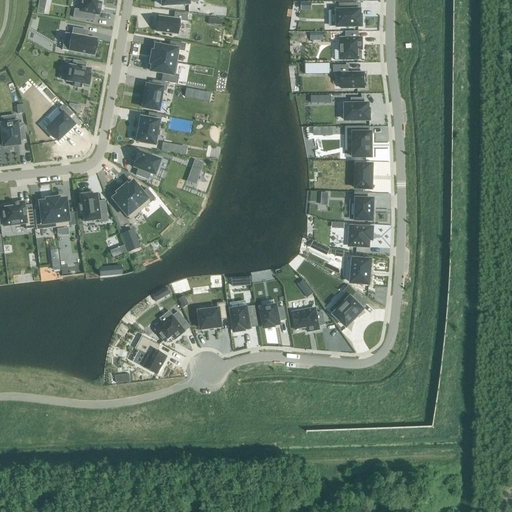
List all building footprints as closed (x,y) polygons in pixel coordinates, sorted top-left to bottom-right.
[(81,0),(80,11),(74,10),(73,18),(93,22),(95,15),(98,15),(100,4),(97,4),(97,0),(81,0)] [(337,12),(330,12),(330,27),(337,26),(337,27),(361,27),(361,17),(360,17),(360,11),(356,11),(356,4),(339,4),(340,12),(337,12)] [(158,18),(156,32),(177,35),(179,21),(186,22),(187,15),(174,13),(174,20),(158,18)] [(62,50),(93,56),(96,40),(84,37),(85,31),(73,29),(72,35),(65,34),(62,50)] [(341,50),(334,50),(334,60),(358,60),(358,51),(362,51),(361,39),(358,39),(358,33),(346,33),(346,39),(340,39),(341,50)] [(152,52),(151,59),(177,63),(175,62),(177,51),(183,52),(185,45),(170,42),(169,49),(155,46),(154,52),(152,52)] [(151,59),(150,64),(152,65),(150,72),(162,74),(161,82),(176,84),(178,76),(175,75),(177,63),(151,59)] [(69,67),(66,81),(72,82),(72,86),(81,87),(81,84),(88,85),(90,75),(89,75),(89,70),(84,69),(85,63),(73,61),(72,68),(69,67)] [(329,64),(305,64),(305,75),(329,75),(329,64)] [(348,66),(333,66),(333,74),(341,74),(341,89),(364,89),(364,73),(348,73),(348,66)] [(146,86),(142,108),(158,111),(161,90),(165,91),(167,84),(152,81),(151,87),(146,86)] [(351,106),(345,106),(346,121),(369,121),(369,111),(368,111),(368,105),(364,105),(364,99),(351,99),(351,106)] [(62,115),(46,130),(57,141),(73,126),(67,119),(72,115),(63,106),(58,111),(62,115)] [(141,119),(136,142),(138,143),(138,145),(145,146),(145,144),(153,145),(157,122),(159,123),(161,116),(148,114),(147,120),(141,119)] [(1,125),(3,147),(19,145),(18,142),(25,141),(23,124),(16,125),(16,123),(1,125)] [(332,127),(313,128),(313,136),(332,136),(332,127)] [(364,127),(345,127),(345,134),(353,134),(354,157),(371,157),(371,133),(364,133),(364,127)] [(135,163),(133,168),(137,169),(135,176),(147,180),(149,174),(154,176),(159,161),(137,153),(134,162),(135,163)] [(194,160),(191,169),(200,173),(203,164),(194,160)] [(357,165),(356,189),(371,190),(372,166),(357,165)] [(126,186),(121,190),(140,212),(154,199),(146,190),(141,194),(132,183),(127,187),(126,186)] [(118,195),(112,199),(130,220),(140,212),(121,190),(117,193),(118,195)] [(354,193),(354,200),(356,200),(355,220),(372,221),(373,200),(367,200),(367,193),(354,193)] [(82,205),(78,205),(80,214),(83,214),(84,222),(98,220),(98,223),(107,222),(105,202),(97,203),(96,195),(91,196),(91,195),(81,196),(82,205)] [(58,199),(52,200),(56,228),(75,226),(73,213),(67,214),(65,200),(58,201),(58,199)] [(41,216),(34,217),(36,231),(56,228),(52,200),(46,201),(46,203),(39,203),(41,216)] [(12,208),(1,209),(3,227),(25,224),(25,230),(34,229),(31,206),(24,207),(23,203),(12,204),(12,208)] [(350,226),(349,246),(368,247),(369,240),(372,240),(372,228),(350,226)] [(138,248),(132,231),(122,235),(128,252),(138,248)] [(353,260),(351,284),(369,285),(371,261),(353,260)] [(350,298),(334,315),(347,328),(363,310),(362,309),(367,304),(349,286),(343,292),(350,298)] [(218,310),(199,313),(201,330),(221,328),(220,321),(228,320),(225,303),(217,304),(218,310)] [(255,307),(231,311),(234,333),(244,331),(244,330),(250,329),(250,328),(258,327),(255,307)] [(276,307),(261,309),(264,329),(274,327),(274,326),(279,325),(279,322),(286,320),(284,308),(277,309),(276,307)] [(315,309),(292,314),(295,331),(306,329),(307,332),(319,330),(318,327),(324,325),(322,313),(316,314),(315,309)] [(177,312),(156,331),(166,343),(173,337),(176,339),(184,332),(181,328),(187,323),(177,312)] [(143,337),(136,350),(147,356),(141,366),(157,375),(167,358),(157,352),(160,346),(143,337)] [(129,375),(115,376),(116,383),(130,382),(129,375)]
